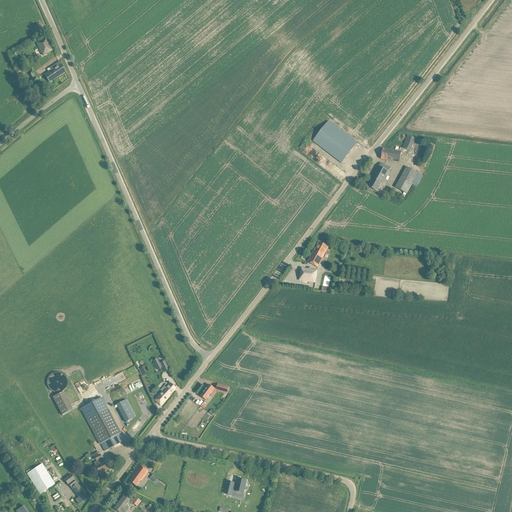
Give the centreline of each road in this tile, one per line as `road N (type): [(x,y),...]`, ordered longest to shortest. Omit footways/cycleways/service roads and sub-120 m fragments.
road 1 (unclassified): [(209,359),(492,0)]
road 2 (unclassified): [(209,359),(181,323),(77,82)]
road 3 (unclassified): [(348,511),(352,485),(343,479),(150,434)]
